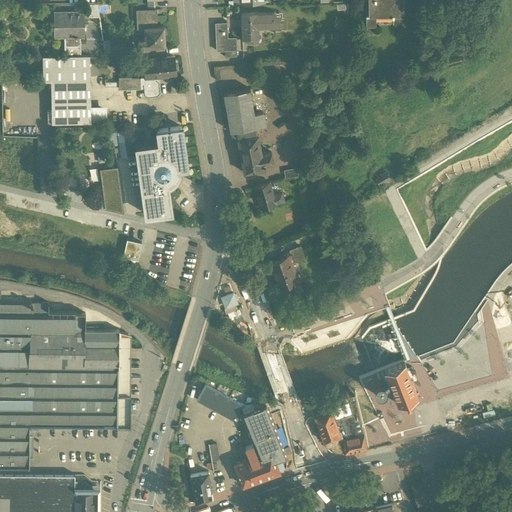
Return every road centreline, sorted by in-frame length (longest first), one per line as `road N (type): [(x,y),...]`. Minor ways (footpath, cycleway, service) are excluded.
road 1 (residential): [(313,475),(235,263),(216,237)]
road 2 (secondary): [(216,237),(152,471)]
road 3 (secondary): [(191,0),(217,185),(216,237)]
road 4 (secondary): [(313,475),(511,430)]
